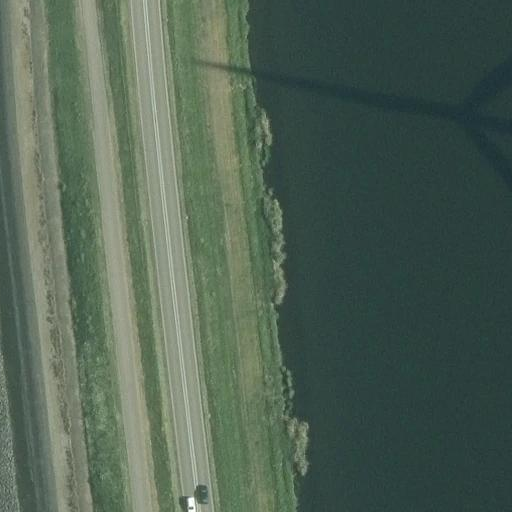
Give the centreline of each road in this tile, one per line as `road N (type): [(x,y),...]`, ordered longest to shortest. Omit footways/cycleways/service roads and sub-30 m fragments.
road 1 (unclassified): [(146,511),(92,0)]
road 2 (trunk): [(199,511),(145,0)]
